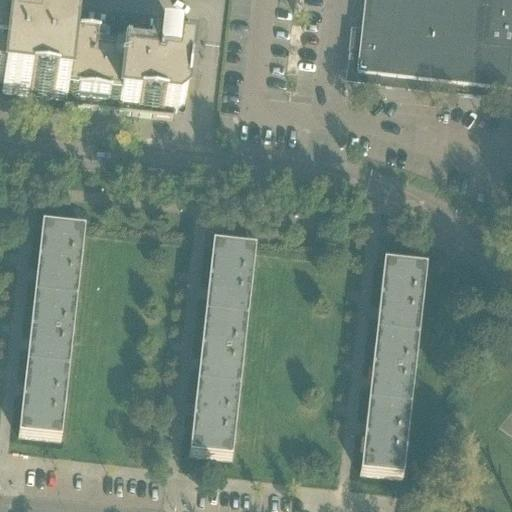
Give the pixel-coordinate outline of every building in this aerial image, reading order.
[(0,0),(0,82),(3,82),(2,95),(29,99),(29,100),(32,100),(32,93),(51,95),(50,102),(53,103),(53,101),(63,102),(62,110),(172,123),(173,115),(176,115),(177,114),(184,109),(185,100),(186,100),(187,97),(185,97),(187,81),(188,81),(189,79),(187,78),(190,58),(177,57),(177,49),(149,46),(146,69),(95,63),(97,46),(48,41),(50,28),(36,26),(39,0),(0,0)] [(511,0),(364,0),(358,61),(356,77),(511,94),(511,0)] [(35,284),(34,298),(76,303),(84,238),(84,234),(42,229),(37,271),(41,272),(39,285),(35,284)] [(206,303),(204,317),(247,322),(254,257),(255,253),(212,248),(207,290),(211,291),(210,304),(206,303)] [(377,323),(375,338),(418,343),(426,272),(383,268),(378,310),(382,310),(381,323),(377,323)] [(28,354),(26,370),(68,375),(76,303),(34,298),(29,341),(33,341),(31,354),(28,354)] [(198,373),(196,389),(239,394),(247,322),(204,317),(200,360),(204,361),(202,374),(198,373)] [(369,393),(367,409),(410,413),(418,343),(375,338),(370,380),(374,380),(373,393),(369,393)] [(23,399),(18,441),(61,445),(68,375),(26,370),(24,386),(28,386),(27,400),(23,399)] [(193,418),(189,460),(231,464),(239,394),(196,389),(195,405),(199,406),(197,419),(193,418)] [(364,438),(359,479),(402,483),(410,413),(367,409),(365,424),(369,425),(368,438),(364,438)]
